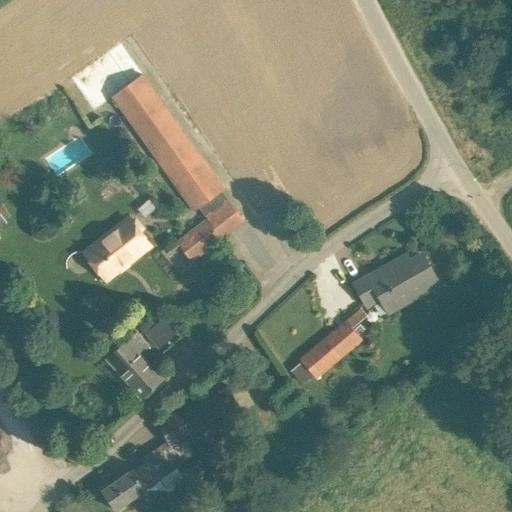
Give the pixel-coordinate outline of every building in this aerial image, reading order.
[(31,0),(0,20),(0,84),(131,0),(31,0)] [(173,0),(131,27),(162,74),(276,0),(173,0)] [(314,0),(290,0),(167,76),(209,143),(350,56),(314,0)] [(224,236),(224,235),(243,220),(221,191),(224,189),(119,43),(70,80),(93,111),(112,98),(194,211),(198,208),(203,215),(183,230),(187,233),(178,240),(181,244),(193,260),(224,236)] [(215,144),(235,176),(302,134),(315,155),(377,116),(342,62),(215,144)] [(130,219),(86,253),(106,278),(150,243),(130,219)] [(381,296),(390,311),(440,283),(425,255),(412,262),(408,253),(355,283),(367,304),(381,296)] [(146,333),(154,343),(174,326),(165,316),(146,333)] [(151,317),(144,323),(148,328),(155,322),(151,317)] [(301,359),(315,375),(361,337),(347,320),(301,359)] [(359,322),(353,327),(358,333),(364,328),(359,322)] [(164,378),(158,371),(142,353),(150,346),(137,331),(107,357),(143,397),(164,378)] [(158,421),(168,440),(174,452),(191,444),(246,418),(242,410),(230,385),(158,421)] [(195,453),(191,444),(174,452),(168,440),(141,459),(146,466),(136,473),(133,468),(102,490),(116,510),(148,487),(195,453)]
